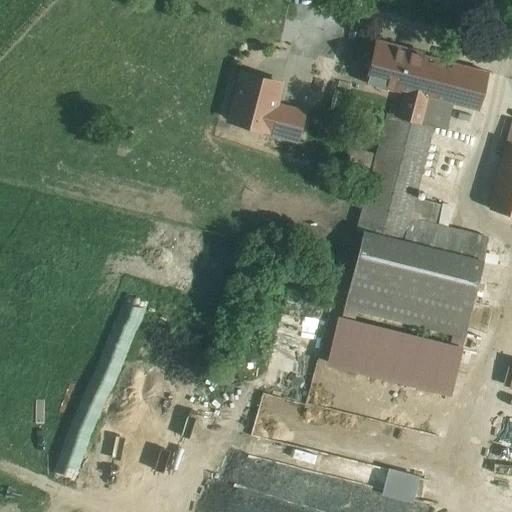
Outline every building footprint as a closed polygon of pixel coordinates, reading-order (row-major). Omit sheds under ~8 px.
[(412,49),(377,40),(366,83),(368,83),(369,78),(401,87),(400,91),(401,92),(402,89),(406,90),(415,92),(424,55),(423,55),(422,58),(411,55),(412,49)] [(487,71),(424,55),(415,92),(429,96),(452,102),(478,109),(487,71)] [(282,83),(242,73),(230,119),(267,129),(267,132),(297,140),(304,112),(276,105),(282,83)] [(415,92),(406,90),(399,115),(399,117),(422,122),(429,96),(415,92)] [(399,115),(388,112),(357,231),(365,233),(483,262),(489,237),(488,237),(435,224),(440,204),(415,197),(434,126),(445,129),(452,102),(429,96),(422,122),(399,117),(399,115)] [(511,145),(507,144),(490,209),(511,214),(511,145)] [(483,262),(365,233),(347,306),(464,335),(483,262)] [(97,468),(117,475),(174,307),(154,300),(97,468)] [(263,392),(253,432),(269,436),(267,447),(282,451),(285,437),(269,433),(273,416),(284,419),(287,410),(303,414),(306,402),(263,392)] [(309,489),(211,490),(211,511),(371,511),(434,511),(434,499),(417,500),(417,460),(315,462),(316,478),(309,478),(309,489)]
